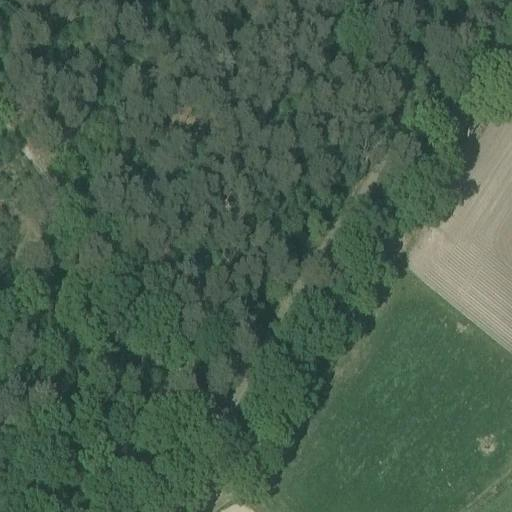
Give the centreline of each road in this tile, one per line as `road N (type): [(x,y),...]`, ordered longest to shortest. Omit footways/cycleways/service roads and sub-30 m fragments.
road 1 (track): [(511,58),(404,214),(291,400),(221,481)]
road 2 (track): [(0,129),(197,456),(221,481)]
